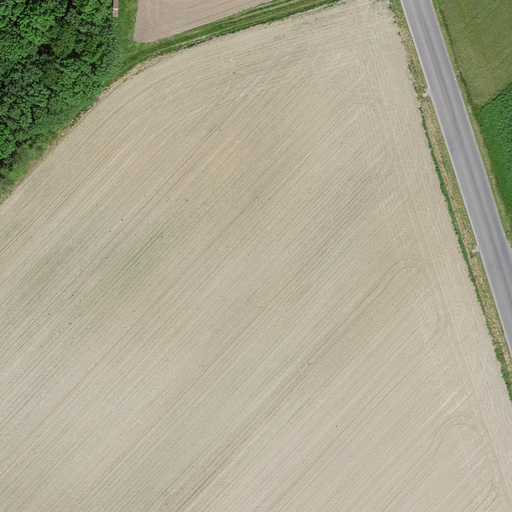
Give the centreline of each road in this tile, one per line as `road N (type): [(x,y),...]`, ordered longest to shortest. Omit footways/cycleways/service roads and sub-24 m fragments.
road 1 (track): [(0,186),(127,67),(158,50),(322,0)]
road 2 (tertiary): [(511,303),(415,0)]
